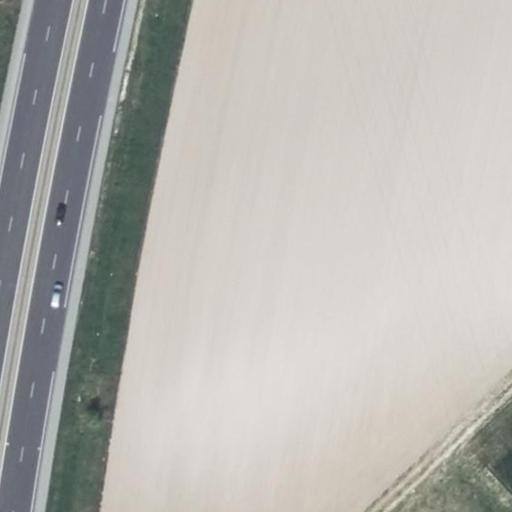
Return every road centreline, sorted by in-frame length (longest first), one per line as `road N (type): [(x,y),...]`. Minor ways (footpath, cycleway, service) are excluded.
road 1 (motorway): [(17,511),(60,231),(111,0)]
road 2 (motorway): [(59,0),(0,297)]
